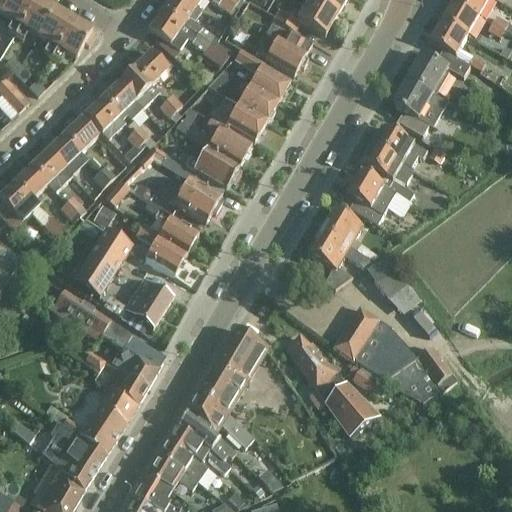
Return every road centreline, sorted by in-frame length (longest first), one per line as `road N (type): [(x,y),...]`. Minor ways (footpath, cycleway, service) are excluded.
road 1 (tertiary): [(105,511),(403,0)]
road 2 (residential): [(122,36),(0,152)]
